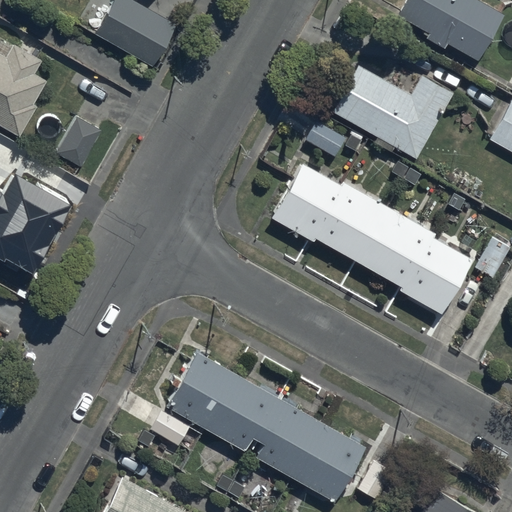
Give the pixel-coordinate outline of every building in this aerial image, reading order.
[(153,67),(175,24),(127,0),(111,0),(93,37),(153,67)] [(499,8),(484,0),(399,0),(394,10),(426,28),(423,32),(441,42),(443,38),(473,55),(499,8)] [(32,75),(39,61),(11,46),(5,57),(0,54),(0,126),(19,137),(35,107),(32,106),(45,82),(32,75)] [(352,57),(325,104),(410,152),(448,86),(416,68),(406,87),(352,57)] [(511,93),(508,91),(485,134),(511,148),(511,93)] [(341,131),(312,115),(301,134),(330,151),(341,131)] [(101,132),(75,117),(54,151),(81,167),(101,132)] [(64,187),(6,155),(0,166),(0,241),(26,256),(64,187)] [(334,179),(297,158),(267,211),(309,234),(310,231),(396,279),(394,282),(436,305),(466,251),(430,231),(432,227),(337,174),(334,179)] [(506,242),(488,232),(471,263),(489,273),(506,242)] [(359,440),(192,345),(160,401),(327,496),(359,440)] [(156,404),(145,422),(174,439),(185,421),(156,404)] [(390,472),(370,461),(354,489),(374,500),(390,472)] [(193,511),(119,470),(94,511),(193,511)] [(482,511),(428,482),(411,511),(482,511)]
